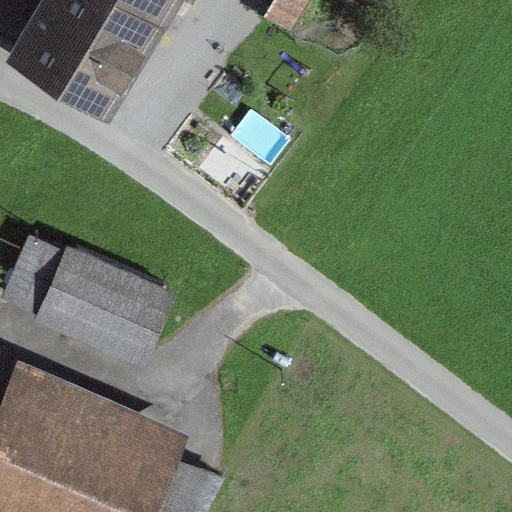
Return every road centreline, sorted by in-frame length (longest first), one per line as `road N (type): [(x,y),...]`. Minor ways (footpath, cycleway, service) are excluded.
road 1 (unclassified): [(0,78),(123,148),(511,445)]
road 2 (track): [(213,0),(123,148)]
